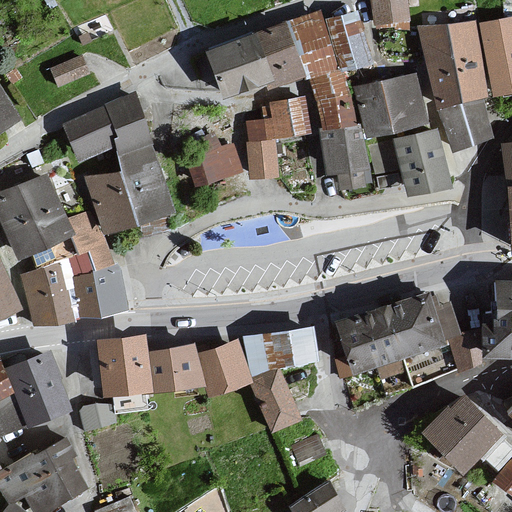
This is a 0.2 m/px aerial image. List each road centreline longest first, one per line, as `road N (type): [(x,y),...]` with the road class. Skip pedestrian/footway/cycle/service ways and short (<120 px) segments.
road 1 (tertiary): [(0,343),(294,310),(486,267)]
road 2 (residential): [(0,153),(238,33),(330,0)]
road 3 (residential): [(487,406),(464,387),(422,408),(370,461),(347,511)]
road 4 (residential): [(486,267),(477,183),(511,122)]
